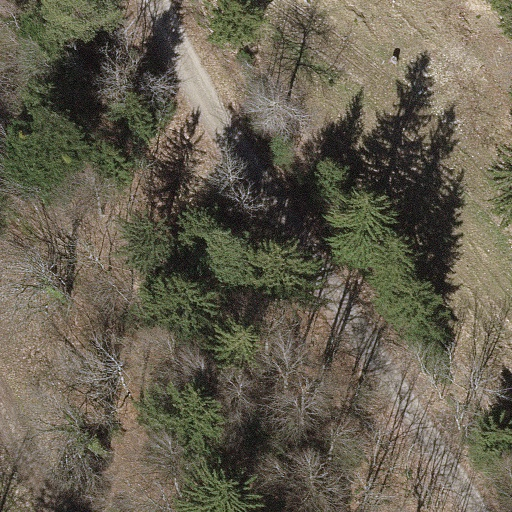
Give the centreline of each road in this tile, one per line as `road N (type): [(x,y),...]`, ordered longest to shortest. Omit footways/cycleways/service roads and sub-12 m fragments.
road 1 (track): [(452,511),(161,95),(119,0)]
road 2 (track): [(93,511),(0,373)]
